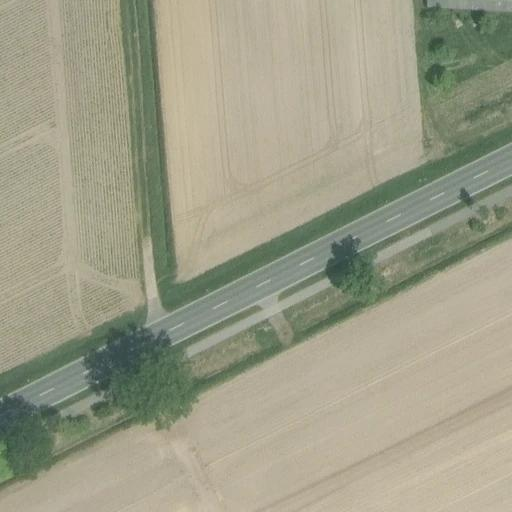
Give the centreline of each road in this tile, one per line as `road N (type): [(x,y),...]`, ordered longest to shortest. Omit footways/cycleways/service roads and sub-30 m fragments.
road 1 (secondary): [(0,414),(511,159)]
road 2 (track): [(157,335),(128,0)]
